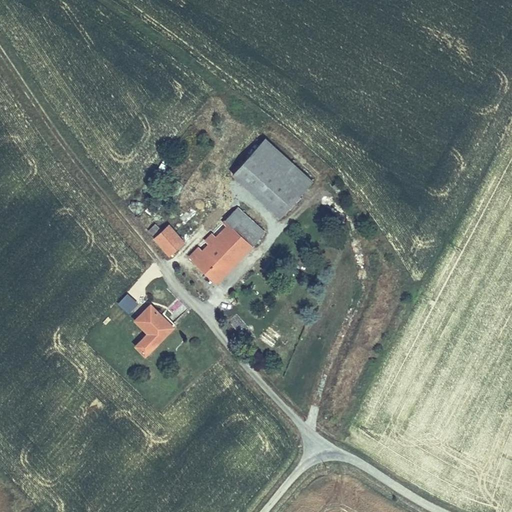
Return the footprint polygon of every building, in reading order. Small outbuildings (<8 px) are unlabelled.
[(284,212),(312,180),(265,138),(237,170),(284,212)] [(317,197),(310,209),(321,216),(328,205),(317,197)] [(155,236),(170,253),(211,215),(202,207),(175,231),(168,224),(155,236)] [(216,281),(262,231),(237,207),(190,256),(216,281)] [(144,355),(173,327),(151,305),(136,320),(148,331),(134,346),(144,355)]
